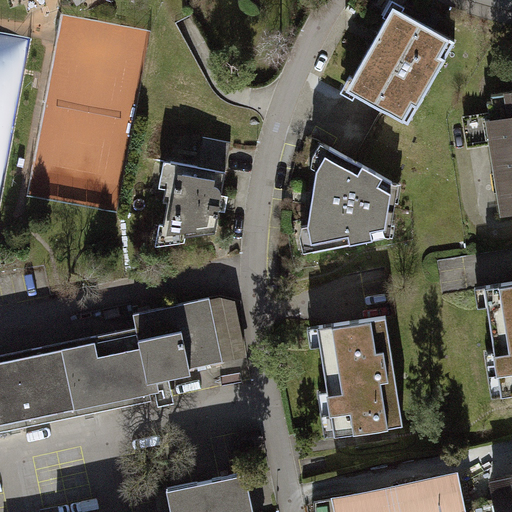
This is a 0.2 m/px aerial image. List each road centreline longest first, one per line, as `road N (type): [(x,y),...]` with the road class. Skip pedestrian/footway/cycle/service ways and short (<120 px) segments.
road 1 (residential): [(348,0),(282,127),(255,247),(296,511)]
road 2 (unknown): [(282,127),(178,0)]
